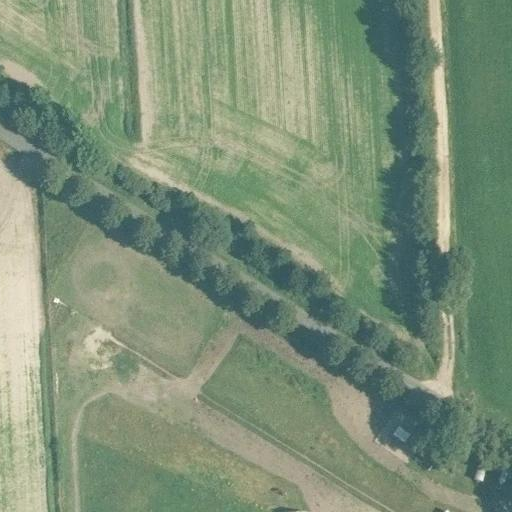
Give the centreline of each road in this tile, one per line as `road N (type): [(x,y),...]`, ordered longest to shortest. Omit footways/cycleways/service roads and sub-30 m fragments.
road 1 (unclassified): [(511,443),(0,129)]
road 2 (track): [(433,398),(448,366),(426,0)]
